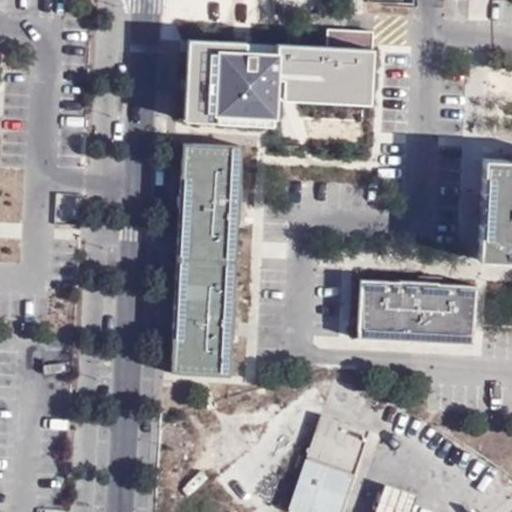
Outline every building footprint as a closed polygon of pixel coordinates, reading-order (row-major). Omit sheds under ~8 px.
[(369,51),(191,43),(189,85),(187,123),(272,127),(274,100),(366,104),(369,51)] [(186,153),(179,257),(239,261),(243,205),(246,157),(186,153)] [(511,157),(483,157),(479,256),(511,257),(511,157)] [(61,216),(81,216),(81,193),(62,193),(61,216)] [(179,257),(169,377),(229,382),(235,309),(239,261),(179,257)] [(416,278),(363,275),(359,333),(474,340),(477,282),(416,278)] [(327,413),(311,456),(291,507),(303,511),(341,511),(356,471),(373,429),(327,413)] [(377,511),(412,511),(418,497),(387,486),(377,511)]
